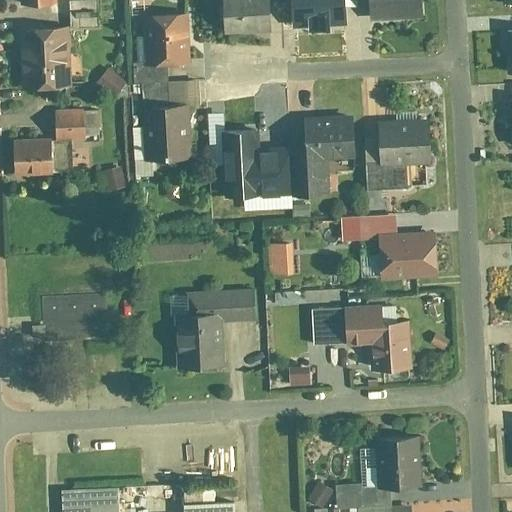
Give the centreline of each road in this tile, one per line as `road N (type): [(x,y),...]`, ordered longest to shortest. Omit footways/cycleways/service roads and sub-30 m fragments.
road 1 (residential): [(0,420),(458,392)]
road 2 (residential): [(444,55),(458,392)]
road 3 (residential): [(444,55),(216,70)]
road 4 (residential): [(458,392),(472,511)]
